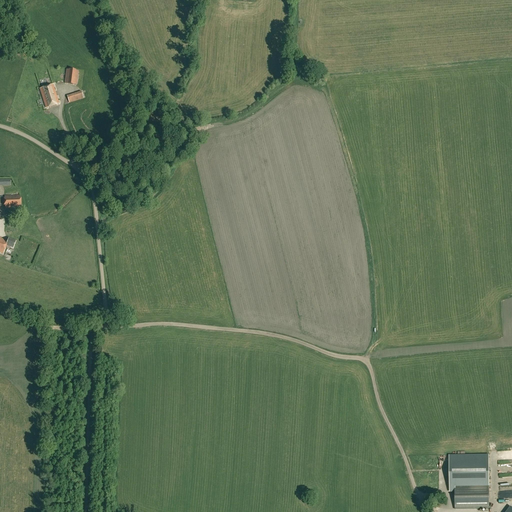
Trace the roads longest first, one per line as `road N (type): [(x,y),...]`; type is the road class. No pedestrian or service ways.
road 1 (unknown): [(102,321),(266,332),(364,358),(414,486),(434,509),(450,511)]
road 2 (unclassified): [(85,511),(90,342),(105,313),(94,197),(72,166),(0,126)]
